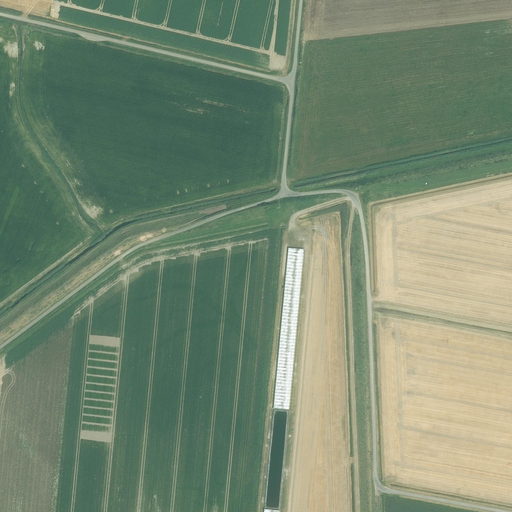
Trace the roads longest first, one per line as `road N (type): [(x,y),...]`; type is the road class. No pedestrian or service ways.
road 1 (track): [(260,511),(285,235),(295,215),(367,188),(411,190),(511,169)]
road 2 (unclassified): [(486,511),(377,489),(363,226),(353,195),(283,196)]
road 3 (unclassified): [(0,347),(134,248),(283,196)]
road 4 (track): [(352,202),(346,253),(356,511)]
road 5 (unclassified): [(293,81),(0,15)]
